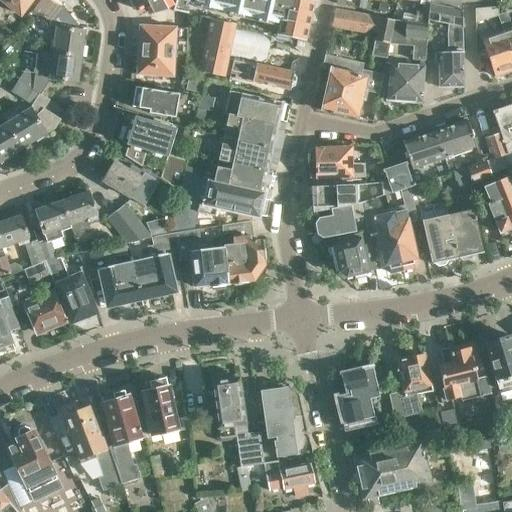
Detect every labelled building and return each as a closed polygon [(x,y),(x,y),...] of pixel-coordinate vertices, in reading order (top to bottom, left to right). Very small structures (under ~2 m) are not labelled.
[(2,0),(20,15),(31,0),(2,0)] [(57,4),(51,0),(40,0),(36,6),(49,16),(57,4)] [(173,9),(175,0),(129,0),(134,9),(148,2),(155,13),(173,9)] [(175,0),(173,9),(175,9),(176,0),(180,0),(279,22),(276,34),(304,41),(305,41),(314,0),(312,0),(175,0)] [(430,4),(429,0),(411,0),(422,2),(420,10),(416,10),(414,19),(427,21),(427,20),(428,20),(430,4)] [(429,0),(430,4),(461,10),(460,0),(429,0)] [(447,24),(462,26),(461,10),(430,4),(428,20),(447,24)] [(498,14),(497,7),(475,9),(475,22),(498,14)] [(427,21),(414,19),(413,22),(394,20),(380,17),(335,8),(331,26),(366,33),(367,29),(377,31),(372,55),(386,57),(388,43),(411,46),(410,61),(424,62),(427,21)] [(511,28),(506,12),(490,17),(494,27),(501,25),(504,32),(511,56),(511,28)] [(208,38),(200,72),(224,78),(237,25),(212,20),(208,38)] [(439,87),(463,86),(462,52),(462,26),(447,24),(446,32),(447,52),(434,52),(435,64),(438,64),(439,87)] [(49,50),(81,56),(84,31),(53,25),(49,50)] [(140,25),(139,50),(174,52),(186,53),(187,29),(176,29),(176,27),(140,25)] [(272,35),(236,27),(230,55),(265,63),(272,35)] [(511,70),(511,56),(504,32),(482,39),(494,76),(511,70)] [(78,80),(81,56),(49,50),(46,75),(78,80)] [(174,52),(139,50),(138,73),(168,76),(166,86),(183,90),(184,77),(173,75),(174,52)] [(380,73),(362,69),(363,63),(324,54),(322,66),(330,68),(321,110),(358,118),(362,100),(364,100),(366,91),(376,93),(380,73)] [(17,81),(48,102),(49,100),(40,94),(47,82),(25,68),(20,76),(15,72),(17,69),(1,59),(0,60),(0,70),(17,81)] [(248,81),(290,90),(291,88),(295,87),(296,78),(293,75),(293,74),(235,60),(235,65),(242,66),(241,72),(251,74),(249,76),(248,81)] [(388,77),(387,100),(422,103),(424,65),(393,64),(392,77),(388,77)] [(205,80),(188,76),(185,89),(201,94),(205,80)] [(44,109),(48,102),(17,81),(10,91),(31,105),(30,106),(5,122),(21,148),(46,133),(47,133),(60,119),(44,109)] [(132,105),(149,109),(148,112),(174,117),(179,94),(135,86),(132,105)] [(229,114),(278,125),(283,102),(229,91),(227,102),(224,112),(229,114)] [(200,95),(198,107),(212,110),(214,98),(200,95)] [(511,152),(511,105),(493,112),(500,133),(507,154),(511,153),(511,152)] [(212,110),(198,107),(195,119),(203,121),(205,110),(211,111),(212,110)] [(273,148),(278,125),(229,114),(225,128),(224,136),(273,148)] [(122,142),(128,144),(125,155),(141,166),(146,149),(166,155),(174,129),(135,118),(133,127),(127,126),(122,142)] [(467,121),(435,132),(446,164),(450,163),(457,160),(455,155),(476,148),(482,163),(505,155),(507,154),(500,133),(485,138),(483,133),(473,137),(467,121)] [(0,160),(21,148),(5,122),(0,125),(0,160)] [(412,170),(444,159),(435,132),(403,142),(412,170)] [(280,150),(273,148),(224,136),(222,144),(219,160),(268,171),(269,166),(276,167),(280,150)] [(200,138),(190,137),(188,148),(198,151),(200,138)] [(315,178),(316,178),(340,177),(341,185),(355,185),(355,177),(364,177),(364,163),(352,164),(351,152),(330,152),(330,147),(314,148),(314,152),(310,152),(310,167),(315,167),(315,178)] [(179,190),(179,192),(183,174),(182,174),(185,160),(168,155),(161,178),(167,183),(179,190)] [(467,168),(471,184),(491,176),(490,174),(509,166),(505,155),(482,163),(467,168)] [(272,172),(268,171),(219,160),(218,166),(214,181),(263,194),(264,188),(268,189),(272,186),(274,176),(272,172)] [(397,161),(382,165),(384,171),(388,182),(392,192),(400,190),(410,186),(425,181),(422,171),(409,176),(405,164),(402,165),(397,161)] [(131,164),(127,170),(114,162),(102,182),(129,198),(141,179),(146,170),(142,167),(141,169),(131,164)] [(440,177),(442,190),(450,189),(451,190),(458,189),(459,192),(472,190),(471,184),(467,168),(462,169),(447,174),(440,177)] [(179,192),(169,233),(151,237),(174,233),(198,230),(198,228),(193,229),(197,212),(214,215),(216,208),(237,212),(236,223),(250,221),(251,215),(260,217),(260,215),(266,216),(270,198),(262,197),(263,194),(214,181),(209,181),(183,174),(179,192)] [(356,204),(355,185),(341,185),(340,177),(316,178),(316,187),(311,187),(312,212),(327,209),(328,216),(362,210),(361,203),(356,204)] [(511,189),(507,177),(483,187),(490,202),(488,203),(499,232),(508,228),(511,237),(511,189)] [(388,182),(382,182),(382,196),(383,195),(386,194),(392,192),(388,182)] [(410,186),(400,190),(403,202),(413,200),(410,186)] [(61,201),(73,233),(89,228),(88,222),(97,219),(96,216),(88,192),(61,201)] [(363,216),(366,232),(377,230),(378,234),(377,238),(378,244),(380,246),(385,269),(390,272),(402,270),(391,213),(389,213),(388,208),(373,212),(371,200),(361,203),(362,210),(363,216)] [(44,261),(45,261),(51,259),(55,257),(50,241),(62,236),(61,231),(70,228),(61,201),(35,211),(44,235),(45,234),(47,241),(38,243),(37,240),(36,240),(44,261)] [(114,212),(136,239),(149,236),(124,204),(114,212)] [(406,209),(391,213),(402,270),(414,267),(417,262),(412,240),(413,237),(412,230),(409,228),(406,209)] [(363,216),(362,210),(328,216),(320,218),(316,224),(318,233),(322,236),(354,229),(352,219),(363,216)] [(447,215),(456,258),(458,257),(463,261),(469,259),(473,254),(482,252),(472,210),(447,215)] [(124,242),(136,239),(114,212),(106,219),(124,242)] [(0,244),(2,250),(3,249),(28,240),(20,215),(0,222),(0,244)] [(448,260),(456,258),(447,215),(422,221),(431,263),(433,263),(437,266),(446,264),(448,260)] [(162,218),(145,222),(151,235),(166,232),(162,218)] [(223,247),(228,284),(232,284),(235,286),(241,285),(244,282),(248,282),(248,281),(250,280),(251,279),(254,281),(265,266),(263,264),(263,259),(264,258),(263,240),(251,241),(250,236),(253,236),(250,221),(236,223),(221,225),(222,234),(232,233),(233,237),(234,244),(223,245),(223,247)] [(201,242),(198,230),(174,233),(177,253),(190,251),(194,286),(208,285),(208,286),(211,286),(215,288),(222,287),(225,284),(228,284),(223,247),(207,249),(206,241),(201,242)] [(368,242),(366,232),(360,233),(361,238),(332,244),(338,271),(345,277),(352,276),(356,278),(365,276),(368,270),(362,243),(368,242)] [(177,253),(174,233),(151,237),(152,245),(147,246),(149,258),(132,262),(141,298),(174,291),(166,254),(177,253)] [(91,238),(77,243),(80,252),(94,247),(91,238)] [(24,244),(31,265),(44,261),(36,240),(24,244)] [(0,277),(11,273),(3,249),(2,250),(0,244),(0,277)] [(107,306),(141,298),(132,262),(125,264),(123,258),(115,259),(117,266),(111,267),(105,246),(83,251),(88,275),(100,273),(107,306)] [(45,261),(44,261),(31,265),(28,267),(26,267),(31,279),(49,272),(45,261)] [(58,285),(73,320),(93,312),(87,299),(88,298),(78,273),(68,277),(69,281),(58,285)] [(12,286),(5,288),(8,297),(12,307),(19,304),(12,286)] [(52,321),(55,327),(66,323),(51,289),(22,302),(34,331),(39,334),(44,332),(45,327),(44,324),(52,321)] [(0,347),(12,344),(8,331),(19,327),(8,297),(0,299),(0,347)] [(511,384),(511,342),(510,336),(485,343),(498,389),(511,384)] [(457,384),(476,379),(469,347),(451,351),(450,346),(440,349),(443,364),(437,366),(442,387),(437,388),(441,401),(460,396),(457,384)] [(418,400),(417,395),(416,391),(430,388),(423,354),(418,355),(415,354),(411,355),(408,357),(397,360),(404,392),(388,395),(394,420),(422,412),(419,400),(418,400)] [(344,373),(348,389),(342,390),(344,397),(340,398),(345,423),(373,416),(369,398),(379,396),(372,367),(344,373)] [(263,465),(260,441),(259,431),(246,433),(238,377),(229,378),(228,370),(211,373),(212,381),(211,381),(212,388),(209,389),(207,392),(208,398),(210,400),(214,399),(218,428),(215,431),(217,440),(220,443),(237,440),(240,464),(241,468),(236,469),(240,491),(250,490),(246,467),(263,465)] [(141,392),(147,418),(145,418),(149,436),(160,433),(161,436),(178,432),(170,399),(172,397),(171,391),(168,389),(168,386),(166,387),(165,378),(149,382),(151,391),(141,392)] [(290,419),(292,416),(292,412),(288,410),(286,388),(284,388),(280,384),(272,385),(269,390),(261,392),(253,393),(256,414),(259,414),(258,405),(262,405),(265,421),(257,422),(258,426),(290,421),(290,419)] [(113,446),(108,448),(120,484),(140,477),(136,464),(133,465),(126,444),(141,440),(138,432),(132,408),(134,407),(131,398),(129,398),(129,396),(128,396),(125,388),(110,392),(111,397),(103,399),(104,403),(103,403),(110,429),(108,430),(113,446)] [(120,484),(108,448),(105,449),(99,433),(98,434),(88,408),(79,411),(76,403),(62,409),(64,417),(63,417),(64,420),(62,421),(65,430),(67,429),(77,452),(81,463),(95,458),(102,476),(97,477),(102,490),(120,484)] [(459,435),(453,409),(439,412),(445,438),(459,435)] [(435,414),(413,419),(415,433),(438,428),(435,414)] [(300,415),(292,416),(290,419),(290,421),(258,426),(259,431),(260,441),(280,439),(280,443),(274,444),(275,456),(295,453),(295,454),(305,452),(300,415)] [(386,438),(395,436),(391,416),(381,418),(386,438)] [(56,474),(53,475),(33,432),(32,433),(30,428),(23,425),(17,428),(14,435),(18,444),(8,450),(28,492),(33,503),(62,488),(56,474)] [(379,503),(377,495),(430,484),(420,443),(353,458),(363,498),(367,498),(368,505),(379,503)] [(163,473),(159,455),(149,457),(153,475),(163,473)] [(309,464),(279,471),(277,460),(263,463),(269,490),(282,488),(283,490),(292,489),(295,498),(308,495),(306,486),(314,484),(309,464)] [(0,511),(17,511),(10,504),(12,502),(1,490),(0,491),(0,511)] [(99,497),(90,501),(95,511),(103,511),(106,511),(99,497)] [(213,511),(206,497),(196,502),(194,503),(197,511),(213,511)] [(511,511),(511,500),(501,502),(503,511),(511,511)]
